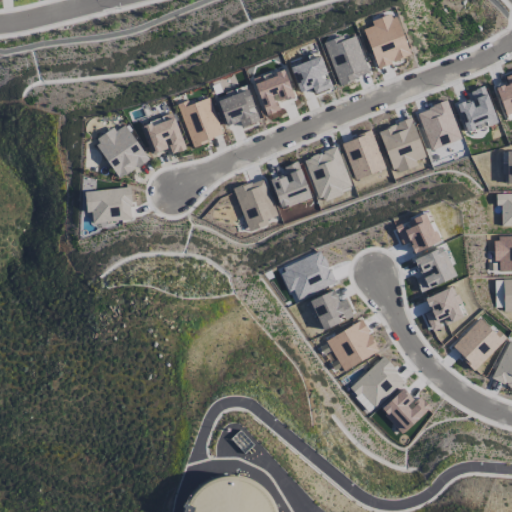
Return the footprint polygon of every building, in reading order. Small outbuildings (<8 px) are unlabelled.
[(511,73),(504,76),(507,83),(495,87),(504,112),(511,109),(511,73)] [(496,122),(484,85),(470,90),(473,98),(457,104),(466,132),(496,122)] [(222,135),(208,96),(189,104),(187,100),(176,103),(191,146),(222,135)] [(184,149),(173,113),(143,122),(153,151),(169,146),(171,153),(184,149)] [(118,178),(148,159),(125,123),(115,130),(113,127),(93,139),(118,178)] [(275,489),(264,477),(250,469),(234,466),(218,468),(203,476),(192,488),(185,502),(184,511),(282,511),(282,504),(275,489)]
